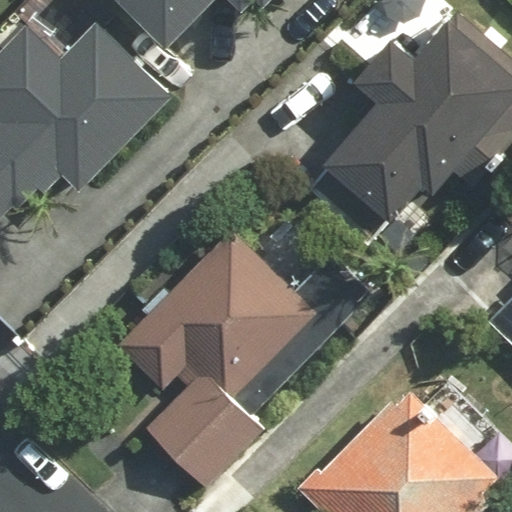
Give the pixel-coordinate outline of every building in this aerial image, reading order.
[(155,0),(193,38),(231,0),(266,0),(268,1),(269,0),(155,0)] [(511,143),(511,38),(473,6),(439,47),(416,27),(379,71),(402,91),(323,185),(387,238),(409,212),(414,216),(448,177),(457,185),(469,172),(480,181),(511,143)] [(88,165),(105,181),(202,84),(126,8),(90,45),(56,12),(45,22),(30,7),(0,37),(0,84),(27,111),(2,136),(0,134),(0,236),(41,196),(44,199),(66,177),(71,182),(88,165)] [(245,222),(132,340),(179,385),(195,369),(204,378),(163,420),(226,479),(284,418),(254,390),(334,307),(245,222)] [(493,511),(511,496),(500,483),(511,473),(480,438),(475,442),(426,388),(414,400),(408,394),(308,482),(334,511),(493,511)]
